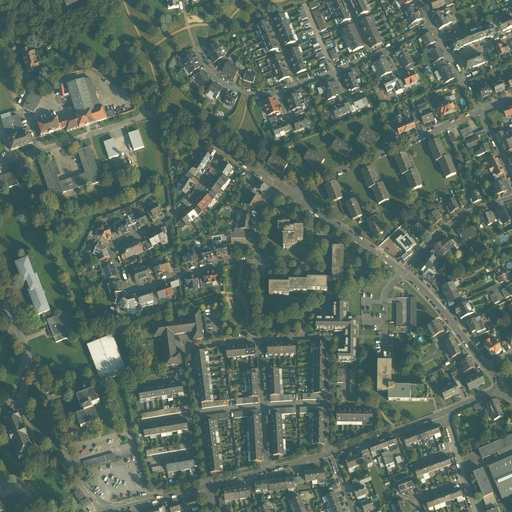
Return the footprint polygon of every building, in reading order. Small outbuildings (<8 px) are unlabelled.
[(166,0),(168,10),(179,8),(177,0),(166,0)] [(335,0),(330,3),(332,8),(343,3),(342,0),(341,0),(335,0)] [(430,3),(433,10),(443,6),(441,2),(440,0),(436,0),(434,1),(430,3)] [(366,7),(363,1),(352,6),(354,10),(354,9),(355,12),(366,7)] [(332,8),(335,14),(346,9),(343,3),(332,8)] [(410,10),(408,8),(407,5),(401,7),(398,9),(400,12),(402,15),(405,13),(410,10)] [(368,13),(366,7),(355,12),(356,13),(355,13),(357,16),(357,17),(368,13)] [(405,13),(408,19),(418,13),(417,10),(415,11),(414,8),(410,10),(405,13)] [(335,14),(337,19),(348,14),(347,12),(346,9),(335,14)] [(443,11),(440,13),(432,16),(434,21),(439,29),(451,23),(446,14),(445,15),(445,14),(443,11)] [(422,19),(418,13),(408,19),(411,25),(416,23),(422,19)] [(274,19),(276,24),(286,20),(284,14),(274,19)] [(349,16),(348,14),(337,19),(340,25),(351,20),(350,18),(349,16)] [(360,24),(362,29),(373,24),(371,19),(360,24)] [(289,26),(286,20),(276,24),(278,30),(289,26)] [(256,25),(259,31),(269,27),(267,21),(256,25)] [(484,30),(484,31),(493,27),(494,27),(493,24),(492,21),(489,22),(490,25),(484,27),(485,29),(484,30)] [(503,32),(510,29),(507,21),(502,23),(500,24),(501,27),(503,32)] [(362,29),(365,34),(375,29),(373,24),(362,29)] [(291,31),(289,26),(278,30),(281,35),(291,31)] [(343,30),(345,36),(356,31),(353,26),(343,30)] [(259,31),(261,37),(271,33),(269,27),(259,31)] [(493,27),(484,31),(487,38),(487,39),(490,37),(490,38),(491,38),(493,37),(493,36),(496,35),(493,29),(493,27)] [(378,34),(375,29),(365,34),(367,39),(378,34)] [(480,40),(487,38),(484,31),(484,30),(483,30),(478,32),(480,40)] [(293,37),(291,31),(281,35),(283,41),(293,37)] [(345,36),(348,42),(358,37),(356,31),(345,36)] [(474,42),(480,40),(478,32),(471,34),(474,42)] [(261,37),(263,42),(273,38),(271,33),(261,37)] [(444,35),(447,42),(452,39),(450,33),(447,34),(444,35)] [(380,39),(378,34),(367,39),(369,44),(380,39)] [(423,42),(426,47),(431,45),(435,43),(430,34),(421,39),(423,42)] [(468,45),(474,42),(471,34),(465,37),(468,45)] [(295,42),(293,37),(283,41),(285,46),(289,45),(295,42)] [(348,42),(350,47),(361,42),(358,37),(348,42)] [(462,47),(468,45),(465,37),(459,39),(459,40),(462,47)] [(263,42),(265,48),(276,44),(273,38),(263,42)] [(380,39),(369,44),(372,49),(382,44),(380,39)] [(463,48),(462,47),(459,40),(451,43),(454,51),(456,50),(457,51),(458,51),(459,51),(460,50),(459,49),(463,48)] [(363,48),(361,42),(350,47),(353,53),(363,48)] [(206,51),(210,57),(221,51),(219,49),(216,44),(213,47),(207,50),(206,51)] [(278,49),(276,44),(265,48),(268,53),(275,50),(278,49)] [(506,45),(501,47),(506,57),(506,58),(511,56),(509,52),(510,52),(509,51),(508,50),(510,49),(509,47),(508,48),(506,45)] [(503,59),(506,57),(501,47),(501,46),(499,47),(498,47),(496,48),(495,49),(497,52),(494,53),(496,57),(498,56),(498,57),(502,55),(503,59)] [(400,58),(401,60),(409,56),(406,52),(407,51),(405,47),(400,49),(398,50),(398,51),(395,53),(394,53),(396,57),(398,56),(399,58),(400,58)] [(287,52),(290,58),(300,54),(297,48),(287,52)] [(27,67),(29,73),(38,70),(38,68),(39,67),(38,64),(37,64),(34,55),(35,55),(34,51),(32,52),(32,49),(22,52),(24,58),(27,67)] [(431,54),(436,62),(440,60),(443,58),(438,50),(434,52),(431,54)] [(224,57),(221,51),(210,57),(214,63),(217,61),(224,57)] [(302,59),(300,54),(290,58),(292,64),(302,59)] [(270,60),(272,65),(283,61),(280,55),(270,59),(270,60)] [(475,58),(472,59),(475,67),(484,64),(481,55),(475,57),(475,58)] [(182,62),(186,68),(196,61),(192,56),(187,59),(182,62)] [(401,60),(405,68),(412,64),(413,64),(409,56),(401,60)] [(221,65),(222,64),(227,60),(224,57),(217,61),(221,65)] [(304,65),(302,59),(292,64),(294,69),(304,65)] [(472,68),(475,67),(472,59),(469,60),(469,59),(463,62),(463,64),(465,68),(466,71),(467,70),(472,68)] [(381,62),(380,60),(374,63),(373,64),(373,65),(373,66),(371,67),(374,73),(377,71),(374,65),(381,62)] [(374,65),(377,71),(388,66),(385,60),(381,62),(374,65)] [(186,68),(188,71),(190,74),(192,73),(197,70),(196,70),(198,69),(200,68),(196,61),(186,68)] [(272,65),(275,71),(285,67),(283,61),(272,65)] [(437,65),(440,70),(447,66),(445,61),(441,63),(437,65)] [(222,72),(228,76),(234,66),(229,62),(225,67),(222,72)] [(237,62),(234,66),(240,70),(243,71),(244,67),(237,62)] [(306,71),(304,65),(294,69),(296,75),(306,71)] [(240,70),(234,66),(228,76),(233,80),(236,75),(240,70)] [(380,77),(380,78),(391,72),(388,66),(377,71),(380,77)] [(437,72),(441,79),(442,78),(445,83),(454,79),(447,66),(440,70),(437,72)] [(275,71),(277,76),(287,72),(285,67),(275,71)] [(244,81),(253,84),(256,75),(251,74),(247,73),(246,72),(246,73),(244,80),(244,81)] [(289,78),(287,72),(277,76),(277,77),(279,81),(279,82),(289,78)] [(196,79),(202,86),(209,80),(203,73),(199,76),(196,79)] [(404,80),(407,86),(410,84),(410,85),(414,83),(417,81),(415,76),(414,73),(410,75),(410,74),(406,76),(407,76),(403,78),(404,80)] [(343,78),(346,85),(355,81),(353,74),(349,76),(343,78)] [(37,124),(41,137),(48,134),(48,135),(54,133),(54,132),(66,128),(67,132),(79,128),(79,129),(96,124),(95,123),(107,119),(105,113),(103,106),(100,108),(90,78),(68,86),(77,115),(75,115),(75,116),(59,121),(57,117),(37,124)] [(493,85),(496,94),(497,94),(497,93),(504,90),(504,91),(504,90),(503,87),(502,83),(501,82),(500,79),(500,80),(496,81),(497,84),(493,86),(493,85)] [(396,94),(396,95),(403,92),(402,91),(398,81),(397,80),(384,86),(387,93),(393,90),(395,94),(396,94)] [(359,89),(355,81),(346,85),(348,91),(351,90),(352,91),(354,90),(359,89)] [(324,93),(325,93),(335,89),(333,83),(327,85),(322,87),(324,93)] [(207,93),(208,94),(213,97),(216,100),(219,96),(221,93),(222,90),(214,84),(210,90),(207,93)] [(478,90),(482,100),(491,96),(489,93),(486,86),(478,90)] [(338,95),(335,89),(325,93),(328,101),(336,98),(335,97),(338,95)] [(23,108),(34,114),(43,96),(33,90),(30,95),(27,100),(23,108)] [(224,103),(233,107),(238,97),(229,93),(227,96),(224,103)] [(286,99),(289,106),(300,102),(299,98),(302,97),(301,94),(298,95),(292,97),(286,99)] [(352,100),(352,101),(353,101),(354,105),(356,111),(368,106),(363,95),(353,99),(352,100)] [(445,102),(444,103),(449,114),(453,112),(457,111),(455,107),(453,107),(451,102),(450,103),(448,98),(444,100),(445,102)] [(265,109),(268,116),(279,112),(275,99),(263,103),(265,109)] [(301,105),(300,102),(289,106),(291,112),(296,110),(302,108),(301,105)] [(444,116),(449,114),(444,103),(442,104),(443,106),(438,107),(440,112),(439,113),(439,114),(441,118),(444,116)] [(334,114),(336,118),(337,118),(347,114),(343,105),(337,107),(332,109),(334,114)] [(420,116),(424,125),(433,121),(430,112),(427,106),(427,107),(418,110),(420,116)] [(105,113),(107,119),(115,117),(115,115),(113,111),(105,113)] [(2,121),(11,151),(33,144),(30,134),(24,136),(18,116),(12,118),(2,121)] [(269,120),(271,125),(276,123),(280,122),(278,117),(269,120)] [(294,123),(297,131),(308,127),(305,118),(293,122),(294,123)] [(395,125),(397,129),(399,128),(398,124),(401,123),(400,122),(403,121),(402,118),(397,120),(394,122),(395,125)] [(405,120),(403,121),(407,132),(411,130),(415,128),(412,122),(410,123),(409,120),(406,121),(405,120)] [(407,132),(403,121),(400,122),(401,123),(398,124),(399,128),(397,129),(398,131),(399,135),(403,133),(404,133),(407,132)] [(280,135),(281,137),(285,136),(284,134),(289,132),(289,131),(287,126),(286,124),(273,129),(275,137),(280,135)] [(390,130),(391,134),(398,131),(397,129),(395,125),(389,127),(390,130)] [(460,131),(463,139),(473,135),(469,127),(460,131)] [(369,143),(374,146),(379,138),(364,129),(359,137),(367,142),(369,144),(369,143)] [(128,135),(134,151),(144,148),(138,131),(128,135)] [(500,144),(507,142),(504,135),(503,132),(495,136),(500,145),(500,144)] [(467,146),(468,149),(480,144),(477,138),(465,143),(467,146),(466,146),(467,146)] [(511,139),(507,142),(500,144),(503,149),(502,150),(504,153),(505,154),(511,150),(511,139)] [(104,143),(109,159),(119,156),(114,140),(104,143)] [(346,158),(347,158),(352,149),(337,140),(331,148),(339,153),(342,155),(347,158),(346,158)] [(439,161),(446,179),(456,174),(449,157),(449,156),(446,157),(438,140),(439,140),(428,144),(436,162),(439,161)] [(476,154),(477,157),(478,157),(489,152),(486,145),(479,148),(481,153),(479,153),(476,154)] [(40,164),(51,199),(63,195),(63,193),(89,185),(89,186),(101,182),(90,148),(78,152),(85,174),(60,183),(52,160),(40,164)] [(319,169),(324,161),(309,151),(304,160),(312,164),(312,165),(314,166),(319,169)] [(201,157),(199,161),(206,165),(208,161),(210,162),(213,158),(205,153),(203,156),(201,157)] [(405,175),(412,191),(422,187),(415,170),(412,171),(405,154),(395,158),(402,176),(405,175)] [(282,174),(282,175),(287,166),(272,157),(267,165),(275,170),(277,172),(277,171),(282,174)] [(488,168),(489,170),(499,166),(497,163),(498,163),(495,158),(490,161),(491,163),(487,165),(489,168),(488,168)] [(203,169),(206,165),(199,161),(196,165),(196,166),(195,169),(194,169),(198,172),(202,175),(205,171),(203,169)] [(223,175),(227,177),(229,174),(231,170),(232,169),(224,164),(219,172),(223,175)] [(500,169),(499,166),(489,170),(491,173),(493,176),(496,174),(497,176),(503,174),(501,169),(500,169)] [(372,188),(379,205),(389,201),(382,184),(379,185),(372,168),(372,167),(362,172),(369,189),(372,188)] [(189,173),(195,177),(198,172),(194,169),(195,169),(193,168),(189,173)] [(0,191),(20,185),(16,172),(9,174),(10,176),(0,178),(0,191)] [(185,178),(191,182),(195,177),(189,172),(185,178)] [(180,191),(186,194),(187,192),(189,191),(189,190),(190,187),(191,188),(192,188),(193,186),(193,185),(192,185),(193,183),(191,182),(185,178),(184,177),(180,184),(182,185),(181,186),(181,187),(182,188),(180,191)] [(215,178),(211,183),(220,190),(224,185),(224,184),(219,181),(215,178)] [(263,194),(265,195),(269,189),(259,182),(256,186),(259,187),(257,190),(263,194)] [(331,203),(332,204),(339,201),(342,199),(335,183),(335,182),(325,187),(332,203),(331,203)] [(496,189),(498,195),(507,192),(503,182),(493,185),(494,190),(496,189)] [(216,195),(220,190),(211,183),(207,188),(211,191),(216,195)] [(471,194),(472,199),(472,200),(473,199),(475,203),(481,201),(478,192),(474,193),(471,194)] [(203,193),(198,199),(207,207),(212,201),(207,197),(203,193)] [(251,194),(248,199),(258,206),(261,201),(259,199),(254,196),(251,194)] [(202,212),(207,207),(198,199),(194,204),(197,207),(202,212)] [(255,211),(258,206),(248,199),(245,204),(255,211)] [(446,203),(451,212),(458,209),(453,199),(446,203)] [(352,220),(353,221),(360,218),(362,217),(355,200),(346,204),(349,212),(349,213),(350,215),(353,220),(352,220)] [(153,217),(154,218),(156,217),(159,215),(162,214),(161,211),(162,211),(163,210),(162,209),(161,208),(156,204),(149,209),(153,217)] [(496,211),(497,212),(500,219),(503,225),(510,222),(503,207),(496,211)] [(189,208),(184,213),(192,222),(196,218),(197,217),(193,212),(189,208)] [(415,222),(416,222),(418,222),(419,222),(422,220),(415,211),(412,212),(413,214),(410,216),(415,222)] [(434,225),(442,219),(441,219),(435,211),(428,217),(430,220),(434,225)] [(139,223),(141,227),(148,223),(143,213),(135,218),(134,218),(137,223),(137,224),(139,223)] [(187,226),(192,222),(184,213),(179,217),(182,220),(186,226),(187,226)] [(241,215),(240,222),(251,224),(252,217),(248,217),(247,217),(247,216),(242,215),(241,215)] [(493,221),(491,215),(487,217),(486,215),(485,215),(477,218),(479,225),(486,222),(487,226),(494,223),(493,221)] [(373,238),(374,238),(383,234),(376,218),(376,217),(367,221),(370,230),(371,232),(374,238),(373,238)] [(177,224),(182,229),(186,226),(182,220),(177,224)] [(251,226),(251,224),(240,222),(239,222),(238,229),(239,229),(245,230),(250,231),(251,227),(250,227),(250,226),(251,226)] [(118,233),(119,236),(129,232),(126,223),(121,224),(116,226),(117,229),(116,230),(116,231),(116,232),(118,233)] [(420,223),(414,228),(412,229),(415,233),(419,238),(426,232),(423,229),(424,228),(420,223)] [(283,249),(292,249),(292,246),(297,246),(297,242),(303,242),(303,228),(294,228),(294,229),(294,230),(290,230),(290,229),(290,225),(283,225),(278,225),(278,233),(284,233),(284,237),(283,237),(283,249)] [(457,241),(460,244),(460,243),(463,242),(463,241),(467,238),(468,239),(468,238),(472,236),(473,238),(477,235),(472,228),(471,228),(472,230),(470,232),(469,230),(466,226),(456,232),(461,238),(457,241)] [(107,241),(108,240),(108,241),(111,239),(110,238),(112,237),(111,237),(108,227),(103,229),(103,230),(101,232),(100,231),(98,235),(97,236),(102,238),(107,241)] [(160,230),(155,233),(160,242),(164,240),(165,237),(164,236),(160,230)] [(452,235),(455,238),(457,241),(461,238),(456,232),(452,235)] [(152,247),(160,242),(155,233),(147,237),(148,240),(152,247)] [(411,249),(412,248),(411,247),(414,244),(411,241),(407,236),(403,239),(401,237),(396,242),(399,246),(399,245),(406,253),(409,251),(411,249)] [(460,244),(457,241),(455,238),(451,242),(453,245),(454,246),(457,250),(462,246),(460,243),(460,244)] [(448,239),(441,245),(445,251),(453,245),(451,242),(448,239)] [(145,244),(148,250),(153,248),(152,247),(148,240),(144,242),(145,244)] [(139,241),(131,244),(135,255),(143,252),(141,246),(140,244),(139,241)] [(101,260),(101,261),(107,259),(110,258),(108,250),(106,251),(106,250),(105,249),(105,248),(101,246),(95,243),(94,242),(89,252),(94,255),(95,253),(100,255),(101,260)] [(126,258),(135,255),(131,244),(122,248),(124,252),(126,258)] [(446,252),(445,251),(441,245),(440,244),(434,248),(435,249),(441,257),(441,258),(447,253),(446,252)] [(217,252),(217,258),(227,256),(227,254),(225,245),(222,246),(216,246),(216,247),(217,252)] [(332,281),(343,281),(343,247),(338,247),(332,247),(332,279),(332,281)] [(202,257),(203,261),(212,259),(211,255),(210,249),(207,250),(203,251),(201,251),(202,254),(201,255),(201,257),(202,257)] [(441,257),(435,249),(432,251),(438,259),(441,257)] [(404,261),(412,254),(409,251),(406,253),(401,258),(404,261)] [(436,261),(438,259),(432,251),(429,255),(436,260),(436,261)] [(183,257),(185,264),(195,262),(195,261),(192,252),(185,254),(183,257)] [(429,254),(425,260),(432,265),(436,261),(436,260),(429,255),(429,254)] [(25,283),(37,316),(42,314),(45,313),(50,311),(37,275),(34,276),(28,259),(15,264),(22,284),(25,283)] [(164,261),(158,263),(162,274),(169,272),(166,265),(165,260),(164,261)] [(425,273),(432,265),(425,260),(420,266),(417,269),(424,274),(424,275),(425,273)] [(156,276),(162,274),(158,263),(152,265),(153,266),(155,273),(156,276)] [(103,269),(107,280),(111,278),(116,277),(113,265),(107,267),(103,269)] [(135,277),(136,283),(150,278),(149,274),(146,267),(133,271),(135,277)] [(216,272),(210,273),(212,284),(218,283),(217,278),(218,277),(217,276),(216,272)] [(422,277),(436,288),(443,285),(433,276),(431,278),(425,273),(424,275),(424,274),(422,277)] [(189,289),(191,290),(192,290),(193,288),(197,287),(197,285),(198,285),(198,281),(197,277),(193,277),(191,277),(191,278),(187,278),(188,286),(189,286),(189,289)] [(269,295),(289,295),(289,292),(307,293),(307,290),(327,290),(327,281),(327,279),(307,279),(307,281),(289,281),(289,284),(269,283),(269,295)] [(179,280),(170,283),(172,289),(180,287),(179,280)] [(113,303),(115,304),(118,296),(119,296),(118,293),(122,292),(118,282),(116,283),(110,285),(107,286),(113,303)] [(442,289),(446,296),(457,291),(455,287),(453,287),(452,284),(453,284),(453,283),(453,284),(445,287),(442,289)] [(169,284),(162,287),(166,298),(173,296),(169,284)] [(160,300),(166,298),(162,287),(156,289),(157,292),(160,300)] [(501,291),(506,299),(511,296),(507,288),(501,291)] [(150,291),(144,293),(147,303),(153,301),(153,300),(151,294),(150,291)] [(458,294),(457,291),(446,296),(449,303),(455,301),(460,298),(458,299),(457,296),(459,295),(458,294)] [(141,305),(147,303),(144,293),(137,295),(138,298),(140,305),(141,305)] [(490,296),(494,304),(499,302),(495,294),(490,296)] [(125,309),(128,310),(130,309),(130,310),(130,309),(135,308),(135,307),(132,300),(131,297),(128,298),(126,297),(124,299),(121,306),(121,307),(125,309)] [(458,315),(461,320),(469,316),(473,314),(472,312),(469,304),(469,305),(467,302),(455,308),(457,312),(455,312),(456,315),(458,315)] [(346,331),(346,335),(356,335),(356,319),(351,319),(351,322),(348,322),(348,321),(346,321),(345,319),(346,319),(346,304),(334,304),(334,319),(316,319),(316,331),(346,331)] [(191,321),(189,321),(191,333),(192,333),(193,340),(203,339),(203,334),(201,334),(200,332),(202,331),(202,327),(200,327),(200,324),(201,324),(201,319),(199,320),(198,317),(200,316),(200,311),(190,313),(191,321)] [(55,342),(47,321),(45,313),(42,314),(53,343),(55,342)] [(47,321),(55,342),(66,338),(64,334),(75,329),(69,313),(47,321)] [(480,318),(476,320),(477,323),(480,321),(484,330),(485,330),(480,318)] [(476,332),(477,334),(482,332),(485,330),(484,330),(480,321),(477,323),(476,323),(475,320),(473,321),(467,323),(472,333),(476,332)] [(179,334),(186,333),(185,321),(178,322),(176,323),(176,322),(175,323),(166,324),(165,323),(165,324),(155,325),(155,329),(153,329),(154,334),(156,334),(156,337),(163,336),(172,335),(173,335),(173,333),(176,333),(176,335),(179,334)] [(433,338),(436,336),(444,332),(438,321),(431,325),(427,327),(433,338)] [(420,327),(422,330),(427,327),(431,325),(429,322),(420,327)] [(172,337),(172,335),(163,336),(163,339),(162,339),(162,344),(164,343),(165,349),(163,349),(164,354),(165,354),(166,356),(164,356),(165,366),(169,366),(168,364),(171,364),(172,365),(175,365),(175,363),(178,363),(178,365),(182,364),(180,354),(175,355),(174,353),(176,353),(174,337),(172,337)] [(88,345),(102,382),(125,373),(111,337),(88,345)] [(355,361),(356,339),(346,339),(345,350),(349,350),(349,351),(345,351),(337,351),(337,361),(355,361)] [(444,343),(452,359),(460,355),(453,339),(444,343)] [(483,345),(492,356),(494,355),(495,356),(500,353),(499,352),(501,351),(499,346),(497,343),(498,342),(495,339),(492,342),(490,340),(483,345)] [(463,368),(465,373),(468,371),(474,368),(470,359),(461,363),(463,368)] [(388,401),(428,401),(428,387),(391,387),(391,363),(377,363),(377,393),(388,393),(388,401)] [(467,388),(469,391),(485,383),(480,375),(465,382),(467,388)] [(458,379),(459,381),(462,388),(463,390),(467,388),(465,382),(463,377),(458,379)] [(451,386),(448,388),(452,397),(460,393),(458,389),(456,384),(451,386)] [(444,400),(452,397),(448,388),(440,391),(444,400)] [(78,416),(82,428),(98,422),(92,406),(98,404),(97,399),(95,400),(93,392),(94,392),(94,391),(78,397),(84,413),(78,416)] [(489,409),(491,413),(500,409),(496,401),(487,405),(489,409)] [(503,417),(500,409),(491,413),(494,421),(503,417)] [(17,454),(19,459),(35,453),(32,445),(31,445),(28,438),(29,437),(25,428),(24,428),(21,420),(18,413),(2,419),(4,425),(6,424),(10,436),(9,436),(12,442),(13,442),(18,454),(17,454)] [(437,426),(431,428),(434,436),(440,434),(437,426)] [(428,438),(434,436),(431,428),(425,430),(428,438)] [(423,440),(428,438),(425,430),(420,432),(423,440)] [(417,442),(423,440),(420,432),(414,434),(417,442)] [(411,444),(417,442),(414,434),(409,436),(411,444)] [(482,459),(497,452),(511,447),(511,446),(511,435),(490,445),(478,450),(482,459)] [(406,446),(410,444),(411,444),(409,436),(403,438),(404,443),(406,446)] [(395,437),(385,440),(388,447),(394,445),(394,446),(397,444),(395,437)] [(377,443),(380,450),(382,449),(388,447),(385,440),(377,443)] [(371,453),(375,452),(380,450),(377,443),(369,447),(371,453)] [(499,456),(511,449),(511,447),(497,452),(499,456)] [(362,454),(362,457),(369,454),(366,448),(360,450),(362,454)] [(83,462),(85,468),(116,460),(114,454),(83,462)] [(362,454),(350,459),(354,468),(365,464),(362,457),(362,454)] [(369,454),(362,457),(365,464),(366,466),(367,466),(371,464),(372,464),(372,463),(369,454)] [(395,467),(391,456),(383,459),(384,463),(386,467),(387,470),(387,469),(390,468),(395,467)] [(167,471),(167,473),(173,472),(174,472),(178,472),(189,470),(195,469),(193,457),(165,462),(166,466),(167,471)] [(511,457),(488,467),(502,500),(511,495),(511,457)] [(448,458),(442,460),(445,467),(451,465),(448,458)] [(348,470),(354,468),(350,459),(345,461),(348,470)] [(440,469),(445,467),(442,460),(437,462),(440,469)] [(434,471),(440,469),(437,462),(431,464),(434,471)] [(425,466),(428,473),(434,471),(431,464),(425,466)] [(420,468),(423,475),(428,473),(425,466),(420,468)] [(416,474),(417,478),(422,476),(423,475),(420,468),(414,470),(416,474)] [(473,474),(479,487),(488,483),(483,470),(473,474)] [(294,478),(286,479),(288,489),(295,488),(295,484),(294,478)] [(286,479),(279,480),(281,490),(288,489),(286,479)] [(279,480),(269,482),(270,490),(270,492),(281,490),(279,480)] [(410,480),(403,482),(407,492),(413,489),(411,483),(410,480)] [(400,494),(407,492),(403,482),(397,484),(398,488),(400,493),(400,494)] [(256,491),(263,491),(262,483),(255,484),(255,487),(256,491)] [(493,494),(488,483),(479,487),(484,498),(490,495),(493,494)] [(354,490),(357,498),(357,497),(366,494),(364,487),(354,490)] [(459,489),(454,491),(456,499),(462,497),(459,489)] [(454,491),(448,493),(451,501),(456,499),(454,491)] [(79,502),(80,501),(77,497),(81,494),(84,498),(84,499),(84,498),(82,499),(84,501),(86,499),(82,493),(76,497),(79,502)] [(326,496),(329,503),(337,499),(334,493),(329,495),(326,496)] [(442,495),(445,503),(451,501),(448,493),(442,495)] [(74,508),(77,511),(79,511),(87,507),(86,505),(89,503),(89,502),(86,499),(84,501),(82,499),(84,498),(84,499),(84,498),(81,494),(77,497),(80,501),(81,503),(74,508)] [(442,495),(437,497),(440,505),(445,503),(442,495)] [(495,506),(490,495),(484,498),(482,498),(487,509),(491,508),(495,506)] [(431,499),(434,507),(440,505),(437,497),(431,499)] [(186,502),(188,510),(192,509),(198,507),(196,499),(186,502)] [(339,505),(337,499),(329,503),(331,508),(339,505)] [(428,509),(434,507),(431,499),(425,501),(426,502),(428,509)] [(361,504),(364,511),(373,508),(370,501),(367,502),(362,504),(361,504)] [(394,504),(397,511),(406,508),(404,501),(403,501),(397,503),(394,504)] [(294,506),(296,511),(304,508),(302,502),(293,506),(294,506)]
